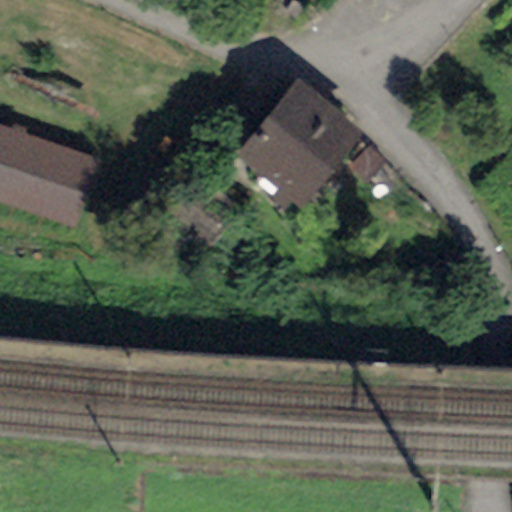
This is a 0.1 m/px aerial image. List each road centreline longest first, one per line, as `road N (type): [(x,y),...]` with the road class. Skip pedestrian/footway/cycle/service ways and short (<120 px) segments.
road 1 (unclassified): [(353,69),(497,267),(503,318),(493,478),(502,511)]
road 2 (residential): [(113,0),(243,51),(353,69)]
